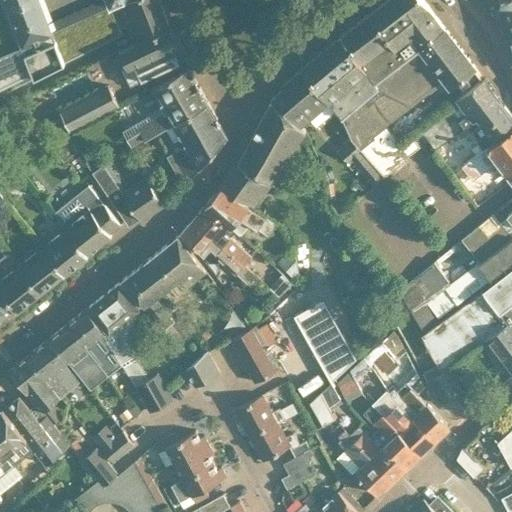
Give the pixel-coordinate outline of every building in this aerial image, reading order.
[(0,0),(0,93),(65,62),(122,33),(119,27),(126,24),(117,2),(110,5),(110,4),(53,30),(41,0),(0,0)] [(160,0),(121,0),(117,2),(126,24),(134,42),(170,24),(160,0)] [(424,0),(386,0),(368,14),(398,63),(417,49),(445,27),(424,0)] [(511,2),(500,5),(507,35),(511,33),(511,2)] [(342,34),(301,68),(327,99),(327,98),(342,115),(377,86),(374,82),(398,63),(368,14),(342,34)] [(121,48),(129,65),(123,68),(131,84),(180,60),(172,44),(178,41),(170,24),(134,42),(121,48)] [(445,27),(417,49),(445,86),(427,100),(433,108),(463,85),(472,79),(468,74),(476,67),(445,27)] [(145,138),(148,136),(173,122),(209,102),(188,66),(153,86),(165,105),(136,122),(145,138)] [(271,98),(272,99),(300,123),(327,99),(301,68),(282,84),(283,86),(271,98)] [(435,122),(423,131),(436,146),(465,124),(466,126),(501,99),(483,76),(456,97),(457,99),(455,104),(434,120),(435,122)] [(109,85),(60,111),(70,130),(119,104),(109,85)] [(272,99),(240,159),(270,182),(277,171),(279,173),(282,169),(280,167),(307,129),(300,123),(272,99)] [(511,114),(501,99),(466,126),(470,131),(473,129),(480,137),(477,139),(481,145),(511,121),(511,114)] [(403,118),(399,121),(405,129),(429,111),(420,100),(400,115),(403,118)] [(209,102),(173,122),(186,145),(173,152),(189,179),(228,135),(209,102)] [(395,124),(362,150),(384,174),(415,150),(395,124)] [(511,126),(502,134),(463,165),(473,178),(493,162),(500,171),(504,167),(511,177),(511,126)] [(49,142),(64,161),(78,150),(66,132),(49,142)] [(353,136),(351,138),(339,149),(350,162),(352,159),(375,183),(384,174),(362,150),(358,146),(352,139),(354,138),(353,136)] [(221,186),(220,187),(253,207),(272,183),(270,182),(240,159),(221,186)] [(146,176),(122,192),(103,164),(92,171),(125,219),(124,219),(125,221),(126,220),(119,209),(129,202),(136,212),(135,212),(136,213),(141,220),(165,204),(146,176)] [(54,212),(63,224),(88,255),(89,254),(88,254),(112,235),(110,233),(121,224),(108,208),(104,203),(89,184),(54,212)] [(220,187),(205,204),(230,227),(241,231),(251,219),(268,235),(277,222),(253,207),(220,187)] [(192,218),(243,264),(244,265),(245,263),(253,254),(231,235),(227,238),(223,234),(230,227),(205,204),(192,218)] [(481,261),(451,283),(436,261),(398,289),(424,329),(458,304),(511,261),(511,235),(509,238),(500,227),(503,225),(494,213),(462,238),(471,251),(472,250),(481,261)] [(243,264),(192,218),(180,232),(205,254),(212,245),(216,250),(215,251),(236,270),(236,271),(253,287),(262,279),(245,263),(244,265),(243,264)] [(63,224),(40,243),(64,274),(88,255),(63,224)] [(178,234),(140,265),(161,292),(180,277),(187,286),(206,270),(191,250),(178,234)] [(40,243),(17,261),(41,292),(64,273),(64,274),(40,243)] [(279,263),(300,283),(297,253),(292,250),(279,263)] [(0,289),(15,309),(17,311),(41,292),(17,261),(0,274),(0,289)] [(122,279),(135,294),(146,309),(147,309),(159,325),(161,324),(165,328),(174,321),(170,316),(171,315),(165,307),(163,308),(155,297),(161,292),(140,265),(122,279)] [(511,268),(422,334),(438,363),(442,370),(449,365),(488,337),(500,328),(497,323),(506,317),(502,311),(511,303),(511,268)] [(269,287),(278,296),(293,283),(284,274),(269,287)] [(119,281),(89,305),(102,321),(99,323),(101,328),(103,332),(122,362),(134,355),(126,343),(127,329),(133,330),(135,311),(139,308),(132,297),(119,281)] [(0,321),(15,309),(0,289),(0,321)] [(295,296),(289,300),(323,359),(353,341),(339,317),(336,319),(323,296),(302,308),(297,311),(291,300),(296,297),(295,296)] [(87,307),(67,323),(86,347),(107,374),(122,362),(103,332),(101,328),(99,323),(87,307)] [(500,328),(488,337),(511,369),(511,325),(506,317),(497,323),(500,328)] [(67,323),(49,337),(68,362),(90,388),(107,374),(86,347),(67,323)] [(268,323),(258,328),(264,339),(267,345),(277,339),(268,323)] [(256,324),(231,338),(240,352),(262,340),(256,329),(258,328),(256,324)] [(395,330),(364,355),(371,366),(390,349),(402,364),(410,379),(419,372),(395,330)] [(49,337),(27,355),(59,397),(79,381),(65,364),(68,362),(49,337)] [(262,340),(240,352),(248,367),(268,355),(266,352),(270,350),(267,345),(265,346),(262,340)] [(208,350),(186,368),(196,385),(220,372),(208,350)] [(268,355),(248,367),(256,381),(280,368),(270,350),(266,352),(268,355)] [(27,355),(9,369),(22,385),(36,403),(42,411),(50,405),(59,397),(27,355)] [(364,355),(350,367),(357,380),(371,366),(364,355)] [(438,363),(424,371),(440,402),(463,389),(449,365),(442,370),(438,363)] [(337,378),(339,380),(336,382),(348,402),(363,393),(356,381),(357,380),(350,367),(337,378)] [(136,384),(148,405),(151,411),(173,399),(162,379),(155,383),(151,376),(136,384)] [(332,381),(321,391),(330,409),(342,401),(332,381)] [(363,392),(375,401),(382,392),(370,383),(363,392)] [(415,414),(412,417),(435,440),(450,426),(436,411),(428,403),(425,405),(405,384),(395,393),(415,414)] [(388,390),(374,404),(420,454),(435,440),(412,417),(388,390)] [(330,409),(321,391),(310,402),(323,424),(334,418),(330,409)] [(263,393),(235,408),(249,434),(284,415),(280,407),(272,411),(263,393)] [(0,500),(2,499),(0,496),(0,475),(18,461),(11,452),(26,439),(34,448),(46,464),(70,444),(47,415),(40,421),(32,410),(19,395),(3,407),(2,406),(0,408),(0,500)] [(420,454),(374,404),(364,414),(378,429),(374,433),(406,467),(420,454)] [(135,415),(131,409),(130,408),(121,415),(127,422),(135,415)] [(284,415),(249,434),(263,460),(289,446),(295,456),(310,448),(306,440),(300,443),(294,432),(286,436),(278,423),(286,418),(284,415)] [(344,430),(393,480),(406,467),(374,433),(369,438),(358,426),(349,434),(344,430)] [(511,426),(504,434),(497,440),(505,453),(511,449),(511,426)] [(175,432),(162,439),(175,462),(209,443),(204,434),(200,437),(196,429),(178,439),(175,432)] [(123,430),(108,442),(102,447),(114,461),(135,444),(123,430)] [(341,438),(337,442),(361,466),(357,470),(379,494),(393,480),(344,430),(338,435),(341,438)] [(175,462),(183,478),(213,462),(210,455),(214,452),(209,443),(175,462)] [(483,466),(463,444),(457,456),(474,475),(483,466)] [(98,479),(96,480),(102,488),(120,473),(97,446),(81,460),(98,479)] [(285,462),(291,473),(310,462),(304,452),(285,462)] [(157,511),(166,505),(139,456),(120,473),(102,488),(96,480),(70,502),(78,511),(86,511),(95,505),(99,503),(103,502),(106,501),(111,501),(118,502),(123,505),(128,508),(130,511),(131,511),(157,511)] [(183,478),(172,484),(180,500),(192,494),(196,501),(209,494),(205,488),(227,476),(222,466),(217,468),(213,462),(183,478)] [(283,477),(289,487),(316,473),(310,462),(291,473),(283,477)] [(339,490),(321,507),(322,508),(318,511),(359,511),(360,511),(339,490)] [(511,491),(501,497),(508,510),(511,507),(511,491)] [(223,493),(199,506),(202,511),(218,511),(230,506),(223,493)] [(305,502),(294,511),(318,511),(322,508),(321,507),(310,495),(304,501),(305,502)] [(421,509),(417,511),(454,511),(442,498),(433,507),(424,498),(417,505),(421,509)]
